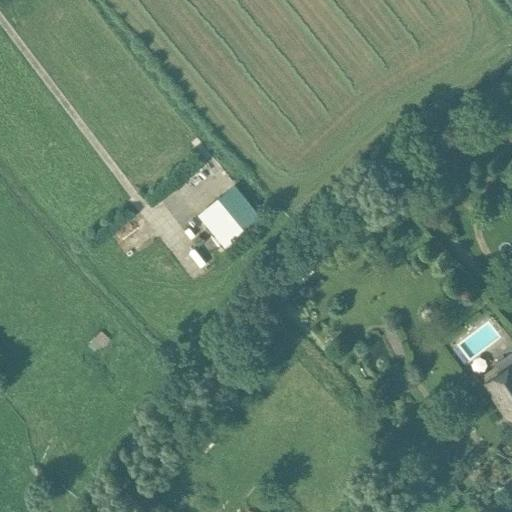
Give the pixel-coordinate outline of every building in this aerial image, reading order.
[(200,195),(206,203),(234,183),(220,164),(183,191),(191,201),(200,195)] [(262,218),(235,185),(219,198),(246,230),(262,218)] [(313,271),(300,257),(286,271),(299,285),(313,271)] [(88,346),(94,352),(100,346),(102,348),(110,340),(101,332),(88,346)] [(511,352),(505,357),(494,364),(500,372),(482,383),(507,421),(511,418),(511,352)]
